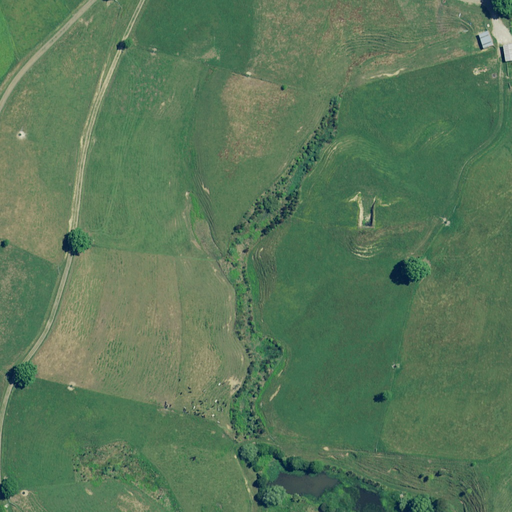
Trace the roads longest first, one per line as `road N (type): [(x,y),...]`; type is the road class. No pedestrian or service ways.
road 1 (track): [(143,0),(96,100),(49,325),(11,378),(0,414)]
road 2 (track): [(0,109),(26,63),(91,0)]
